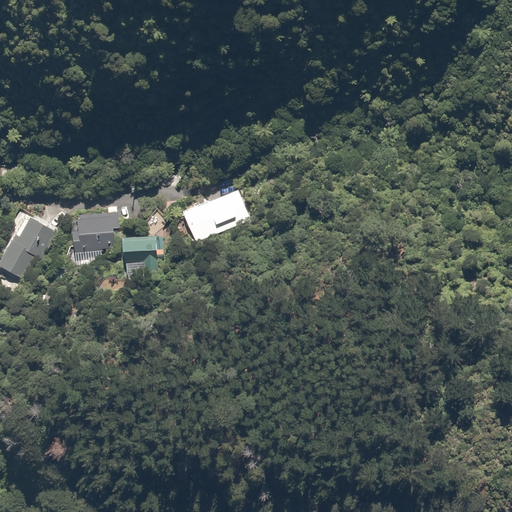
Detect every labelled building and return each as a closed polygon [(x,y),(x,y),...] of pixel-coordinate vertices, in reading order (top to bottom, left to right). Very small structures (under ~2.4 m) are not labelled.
[(250,212),(240,187),(184,209),(193,234),(250,212)] [(83,227),(75,227),(76,250),(120,248),(118,210),(82,212),(83,227)] [(18,272),(24,276),(36,256),(41,258),(59,228),(31,211),(1,262),(0,263),(0,295),(4,297),(18,272)] [(164,253),(164,233),(132,233),(132,255),(150,255),(150,264),(160,264),(160,253),(164,253)] [(142,260),(130,259),(129,277),(141,278),(142,260)]
